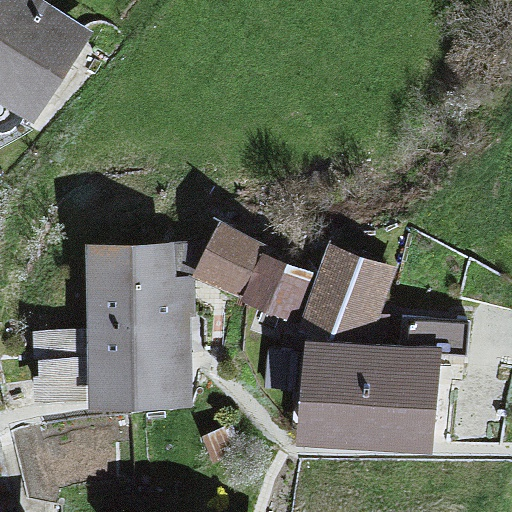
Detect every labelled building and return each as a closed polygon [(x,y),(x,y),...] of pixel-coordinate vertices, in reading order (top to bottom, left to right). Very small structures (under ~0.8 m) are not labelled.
[(42,0),(0,0),(0,97),(40,125),(100,40),(42,0)] [(236,226),(207,279),(303,331),(331,278),(236,226)] [(198,248),(103,249),(105,406),(200,405),(199,354),(198,248)] [(402,277),(343,252),(312,328),(371,352),(402,277)] [(86,391),(88,325),(43,324),(41,390),(86,391)] [(330,351),(320,443),(441,455),(451,364),(330,351)]
